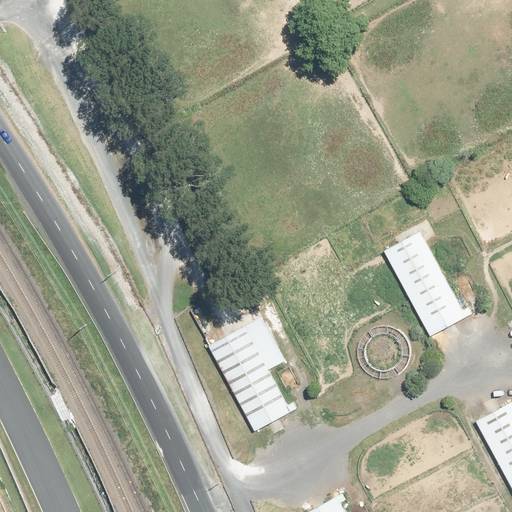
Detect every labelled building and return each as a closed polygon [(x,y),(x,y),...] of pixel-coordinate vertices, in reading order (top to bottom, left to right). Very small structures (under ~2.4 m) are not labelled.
[(413,240),(378,258),(424,345),(461,324),(413,240)] [(232,337),(202,353),(248,440),(286,420),(264,377),(281,367),(254,323),(232,337)] [(390,336),(367,333),(349,347),(347,370),(361,388),(384,390),(402,376),(404,353),(390,336)] [(511,511),(511,422),(504,407),(467,426),(511,511)] [(340,511),(335,501),(314,511),(340,511)]
